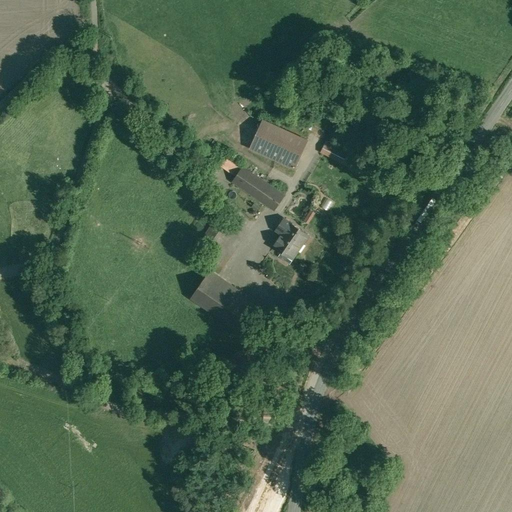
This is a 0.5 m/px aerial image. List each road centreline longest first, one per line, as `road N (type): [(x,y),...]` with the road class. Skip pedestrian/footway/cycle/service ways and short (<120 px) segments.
road 1 (secondary): [(511,88),(362,306),(296,423)]
road 2 (unclassified): [(98,391),(44,268),(86,170),(105,73)]
road 3 (unclassified): [(296,423),(149,408),(98,391)]
road 4 (unclassified): [(105,73),(224,192)]
road 5 (unclassified): [(0,106),(64,54),(87,58),(105,73)]
road 6 (unknown): [(335,351),(239,268)]
